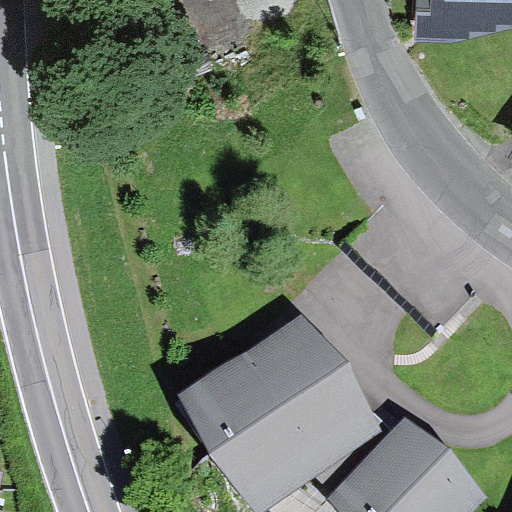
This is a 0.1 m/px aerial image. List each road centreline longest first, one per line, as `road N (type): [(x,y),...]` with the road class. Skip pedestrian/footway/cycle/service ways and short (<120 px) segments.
road 1 (tertiary): [(0,93),(21,270),(88,511)]
road 2 (residential): [(356,0),(401,115),(452,186),(511,236)]
